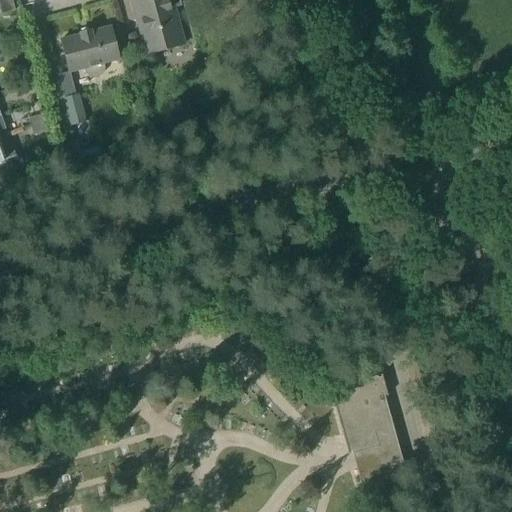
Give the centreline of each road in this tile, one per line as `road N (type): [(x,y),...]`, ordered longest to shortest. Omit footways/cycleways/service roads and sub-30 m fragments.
road 1 (residential): [(0,270),(355,176),(387,178),(422,200)]
road 2 (residential): [(442,217),(395,275),(387,300),(436,511)]
road 3 (residential): [(507,397),(462,234)]
